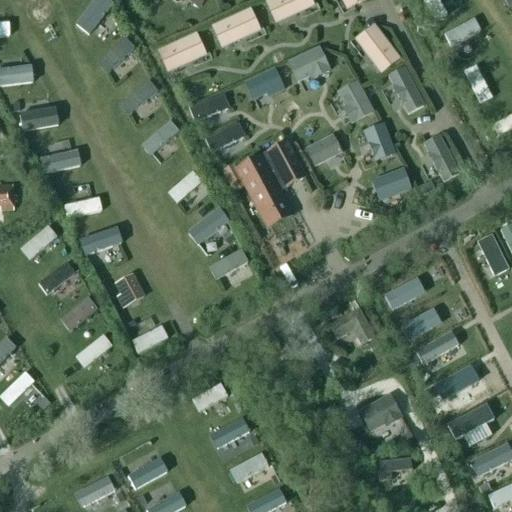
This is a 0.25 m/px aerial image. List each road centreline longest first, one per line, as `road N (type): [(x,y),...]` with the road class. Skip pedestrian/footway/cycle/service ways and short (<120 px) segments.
road 1 (unclassified): [(0,468),(488,194)]
road 2 (residential): [(488,194),(384,0)]
